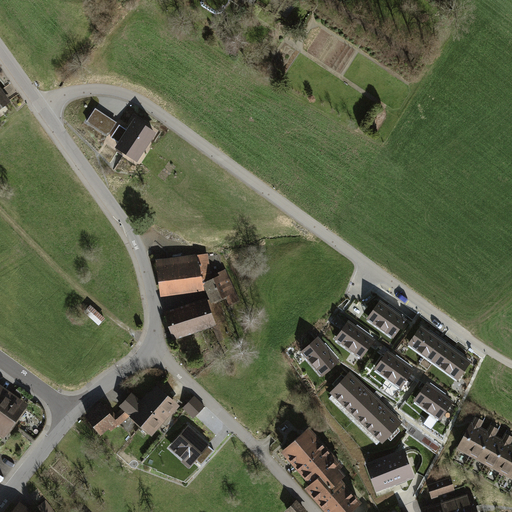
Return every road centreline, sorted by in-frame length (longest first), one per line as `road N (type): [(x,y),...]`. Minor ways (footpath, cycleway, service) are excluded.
road 1 (residential): [(42,108),(91,87),(131,95),(511,364)]
road 2 (residential): [(155,350),(143,255),(42,108)]
road 3 (residential): [(155,350),(314,511)]
road 4 (track): [(0,209),(69,280),(155,350)]
